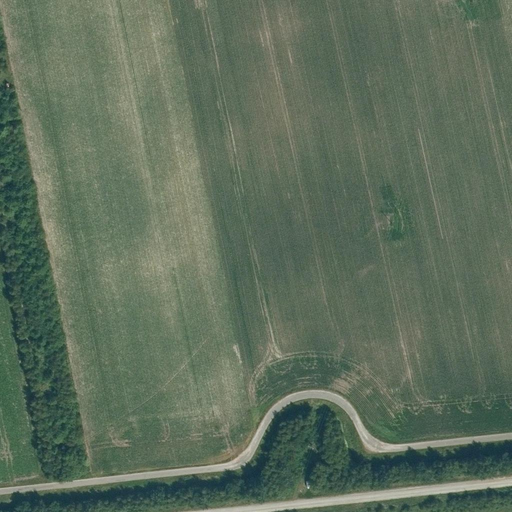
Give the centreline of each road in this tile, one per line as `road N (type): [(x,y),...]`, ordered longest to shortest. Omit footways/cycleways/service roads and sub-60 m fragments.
road 1 (unclassified): [(511,436),(372,451),(339,399),(290,396),(266,410),(245,459),(228,466),(0,490)]
road 2 (track): [(511,479),(216,511)]
